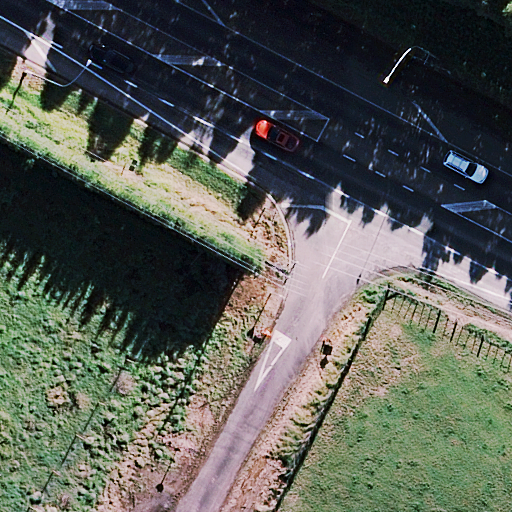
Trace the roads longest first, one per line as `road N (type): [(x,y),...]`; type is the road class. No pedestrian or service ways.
road 1 (trunk): [(374,175),(34,0)]
road 2 (unclassified): [(374,175),(194,511)]
road 3 (trunk): [(511,244),(374,175)]
